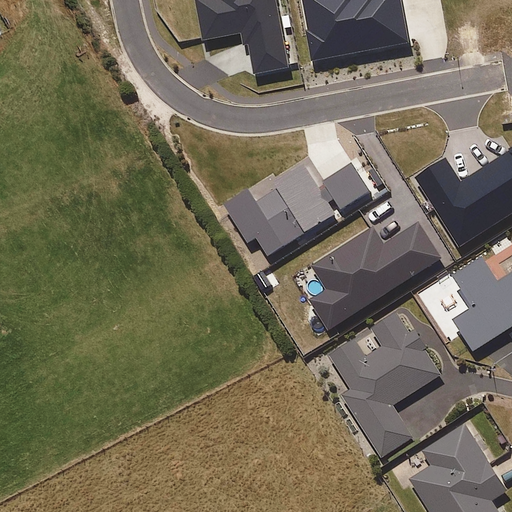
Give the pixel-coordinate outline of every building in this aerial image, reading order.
[(202,0),(198,1),(205,43),(246,35),(254,78),(291,71),(277,0),(202,0)] [(302,0),(313,63),(410,46),(402,0),(302,0)] [(511,277),(501,284),(487,262),(459,280),(477,309),(456,323),(477,354),(511,331),(511,277)] [(412,335),(400,316),(374,332),(385,349),(368,360),(358,343),(331,359),(349,387),(339,393),(382,461),(416,440),(396,408),(444,377),(416,332),(412,335)] [(510,494),(467,426),(425,453),(435,468),(412,482),(431,511),(501,511),(496,503),(510,494)]
